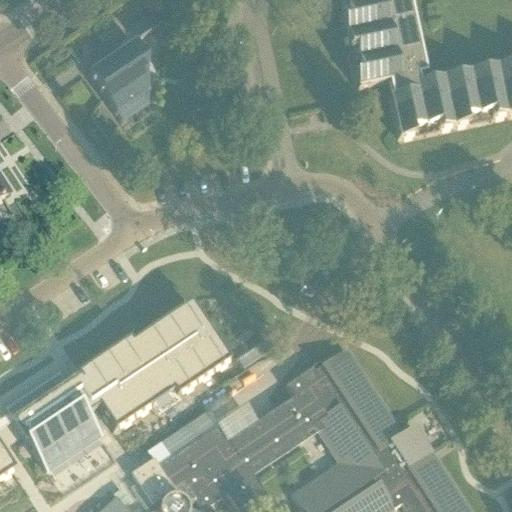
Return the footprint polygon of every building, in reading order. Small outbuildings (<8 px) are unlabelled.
[(336,0),(344,36),(345,36),(345,38),(356,89),(357,89),(357,92),(387,85),(390,100),(388,101),(397,142),(400,142),(504,119),(507,118),(507,119),(511,117),(511,66),(418,87),(416,79),(424,77),(419,50),(418,50),(418,48),(407,0),(336,0)] [(150,20),(130,34),(137,43),(137,44),(157,30),(150,20)] [(133,46),(116,57),(113,59),(89,75),(122,125),(147,109),(144,61),(133,46)] [(0,203),(10,197),(0,182),(0,203)] [(57,377),(3,413),(7,419),(11,425),(44,474),(98,439),(84,419),(96,411),(112,435),(150,410),(171,395),(175,400),(175,399),(210,376),(228,364),(217,349),(205,331),(188,306),(130,346),(127,342),(74,378),(75,379),(79,385),(68,392),(64,387),(57,377)] [(464,511),(429,457),(430,457),(413,430),(399,439),(345,356),(346,355),(345,354),(314,375),(311,371),(310,372),(311,373),(287,389),(286,388),(284,388),(293,402),(227,446),(218,433),(219,432),(218,431),(157,471),(151,463),(130,476),(151,508),(160,502),(162,505),(159,507),(157,510),(156,511),(120,511),(118,509),(117,510),(118,511),(117,511),(464,511)] [(223,380),(212,390),(220,400),(232,390),(223,380)] [(0,481),(12,474),(0,455),(0,481)]
